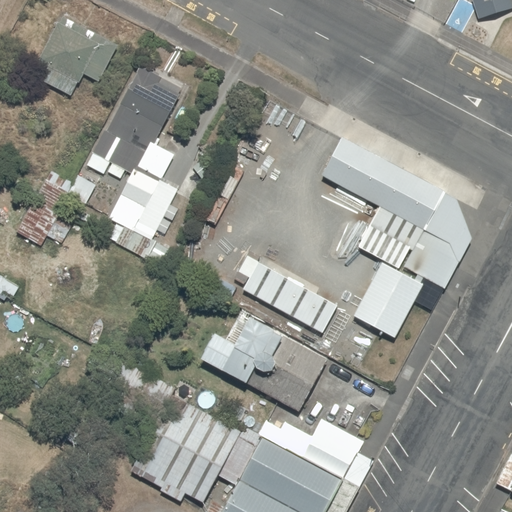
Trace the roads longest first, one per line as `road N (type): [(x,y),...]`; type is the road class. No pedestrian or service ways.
road 1 (unclassified): [(511,134),(255,0)]
road 2 (unclassified): [(413,511),(511,327)]
